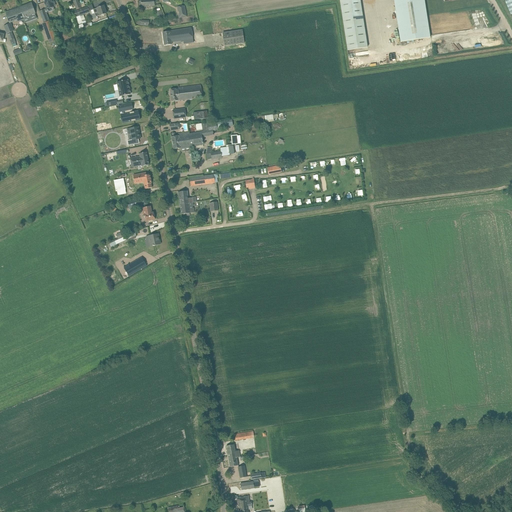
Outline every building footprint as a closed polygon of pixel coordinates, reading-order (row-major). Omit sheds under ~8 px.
[(43,0),(45,5),(47,9),(54,7),(54,6),(55,6),(53,0),(43,0)] [(154,0),(148,0),(141,1),(142,9),(145,8),(145,7),(155,6),(154,0)] [(393,0),(401,42),(430,37),(424,0),(393,0)] [(31,3),(18,8),(20,13),(21,12),(24,20),(29,17),(30,17),(35,15),(36,15),(33,8),(31,3)] [(93,9),(92,4),(87,6),(88,7),(73,12),(76,20),(78,24),(77,25),(79,30),(84,28),(88,27),(88,26),(92,25),(91,22),(89,23),(89,22),(87,23),(88,25),(83,26),(80,15),(89,12),(89,11),(93,10),(93,9)] [(99,7),(93,9),(93,10),(95,13),(92,15),(93,19),(96,18),(96,17),(100,16),(106,13),(104,6),(99,7)] [(187,17),(185,6),(177,7),(178,12),(179,12),(179,15),(178,15),(179,18),(187,17)] [(6,13),(8,17),(10,23),(17,20),(18,22),(24,20),(21,12),(20,13),(18,8),(6,13)] [(40,11),(44,22),(51,19),(51,17),(47,18),(44,10),(40,11)] [(56,41),(49,21),(42,24),(49,43),(56,41)] [(3,26),(6,34),(7,33),(11,45),(16,43),(12,32),(14,31),(11,23),(3,26)] [(203,37),(217,34),(216,24),(202,27),(203,37)] [(163,32),(164,45),(170,44),(170,42),(183,40),(184,44),(193,43),(191,28),(170,31),(163,32)] [(224,46),(229,46),(244,44),(242,30),(222,33),(224,46)] [(123,81),(117,82),(120,96),(130,94),(128,80),(126,80),(126,79),(122,80),(123,81)] [(172,102),(177,101),(193,99),(192,98),(202,96),(201,85),(183,87),(178,87),(179,89),(170,90),(172,102)] [(103,97),(100,90),(95,92),(94,90),(90,92),(95,105),(101,103),(99,99),(103,97)] [(138,114),(137,111),(133,112),(133,109),(132,103),(119,106),(120,111),(125,110),(126,113),(121,114),(123,123),(127,122),(140,120),(139,114),(138,114)] [(186,117),(185,108),(173,110),(174,118),(186,117)] [(207,111),(193,113),(194,120),(208,118),(207,111)] [(232,126),(233,126),(232,120),(216,122),(217,128),(232,126)] [(216,122),(216,121),(207,123),(208,123),(209,131),(213,130),(217,129),(217,128),(216,122)] [(132,140),(127,141),(128,146),(135,144),(134,140),(138,139),(140,139),(138,127),(130,128),(132,140)] [(203,144),(201,132),(189,134),(189,132),(178,134),(178,135),(176,136),(171,137),(173,149),(180,148),(181,152),(186,151),(185,147),(203,144)] [(221,151),(222,157),(230,155),(228,147),(226,147),(220,148),(221,151)] [(212,159),(222,158),(222,157),(221,151),(211,152),(212,159)] [(149,166),(146,153),(139,154),(140,156),(130,158),(132,166),(141,164),(142,167),(149,166)] [(269,175),(282,172),(280,165),(267,168),(269,175)] [(144,171),(131,174),(133,182),(142,181),(143,188),(150,186),(149,182),(150,182),(148,173),(147,173),(146,172),(144,173),(144,171)] [(190,186),(215,183),(215,182),(218,182),(217,178),(219,178),(219,174),(214,175),(189,178),(190,186)] [(120,179),(114,180),(117,192),(122,191),(120,179)] [(255,189),(254,179),(245,180),(246,188),(248,188),(249,189),(255,189)] [(180,204),(193,202),(196,202),(196,197),(188,198),(187,191),(178,192),(180,204)] [(143,198),(125,203),(127,209),(130,208),(130,209),(139,206),(138,204),(144,202),(143,198)] [(181,214),(190,213),(194,212),(194,208),(193,208),(192,206),(193,206),(193,202),(180,204),(181,214)] [(210,212),(218,211),(217,202),(209,203),(210,212)] [(146,221),(150,220),(155,219),(153,212),(151,213),(151,212),(152,211),(150,206),(143,208),(146,221)] [(136,232),(136,233),(135,233),(136,237),(151,233),(149,227),(144,228),(144,229),(136,231),(136,232)] [(135,232),(125,237),(127,242),(130,241),(136,238),(135,237),(136,237),(135,233),(136,233),(135,232)] [(153,246),(154,246),(154,245),(160,244),(158,234),(148,236),(150,246),(153,246)] [(111,252),(116,264),(129,258),(125,247),(111,252)] [(141,257),(124,268),(129,276),(147,266),(141,257)] [(235,440),(254,438),(253,432),(234,434),(235,440)] [(236,458),(237,458),(240,457),(239,450),(235,451),(234,444),(226,446),(228,454),(235,453),(236,458)] [(228,454),(230,467),(238,465),(237,458),(236,458),(235,453),(228,454)] [(238,467),(240,478),(246,477),(244,466),(238,467)] [(242,490),(246,489),(254,488),(258,487),(257,481),(253,482),(241,483),(242,490)] [(241,497),(238,497),(239,499),(237,500),(238,507),(239,507),(239,511),(248,511),(248,506),(252,506),(251,502),(250,502),(249,495),(247,496),(246,496),(243,496),(243,497),(241,498),(241,497)]
